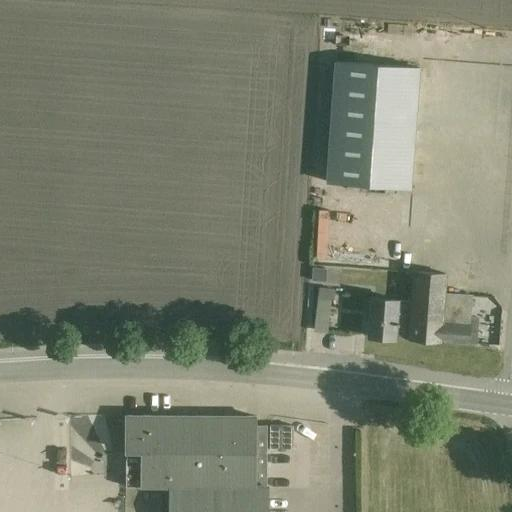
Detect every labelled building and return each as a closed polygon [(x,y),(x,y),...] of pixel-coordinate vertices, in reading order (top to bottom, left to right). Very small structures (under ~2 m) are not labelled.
[(343,17),(342,28),(387,29),(387,18),(343,17)] [(329,183),(411,189),(420,71),(338,65),(329,183)] [(375,207),(375,189),(350,190),(350,207),(375,207)] [(441,342),(468,344),(474,344),(475,325),(470,325),(472,297),(445,294),(446,275),(414,272),(411,312),(409,340),(441,343),(441,342)] [(324,289),(322,340),(358,342),(359,324),(336,323),(336,308),(344,309),(345,290),(324,289)] [(396,338),(409,340),(411,312),(398,311),(398,301),(370,299),(367,337),(396,339),(396,338)] [(126,487),(171,487),(170,511),(266,511),(267,488),(267,425),(255,425),(255,416),(126,416),(126,487)]
